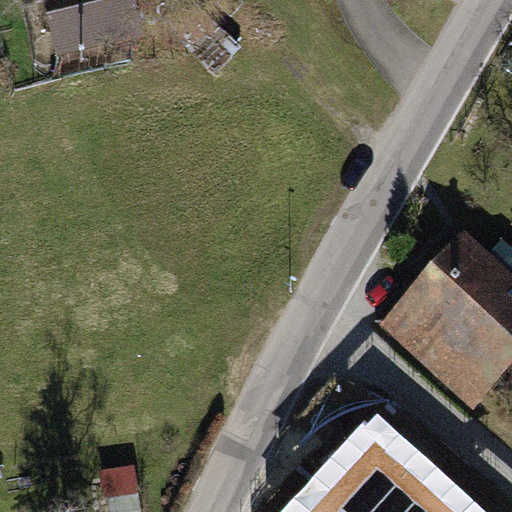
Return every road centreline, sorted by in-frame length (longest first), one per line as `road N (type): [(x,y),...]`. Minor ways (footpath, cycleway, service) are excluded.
road 1 (residential): [(497,0),(330,303)]
road 2 (residential): [(330,303),(511,470)]
road 3 (residential): [(330,303),(226,511)]
